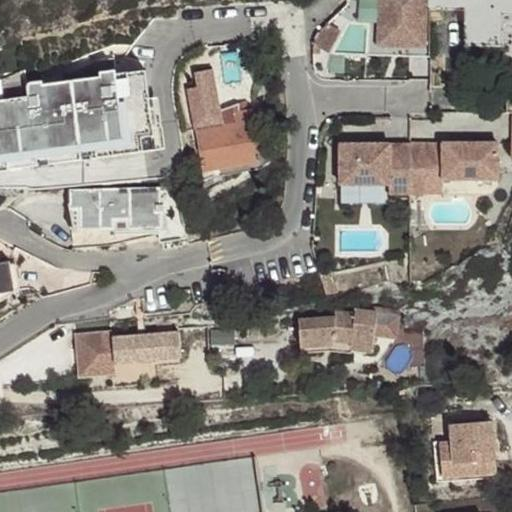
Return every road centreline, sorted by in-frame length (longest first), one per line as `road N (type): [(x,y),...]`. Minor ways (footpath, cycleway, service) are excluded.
road 1 (residential): [(303,99),(300,197),(286,228),(43,308),(0,339)]
road 2 (unknown): [(301,30),(263,40),(214,35),(191,45),(175,64),(162,153),(148,168),(12,179)]
road 3 (unknown): [(0,398),(369,375)]
road 4 (residential): [(303,99),(431,99)]
